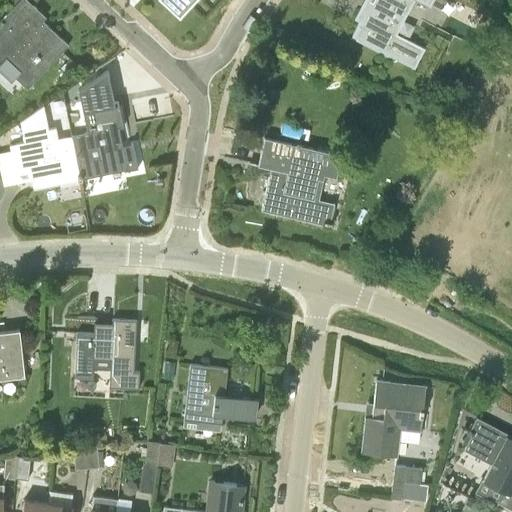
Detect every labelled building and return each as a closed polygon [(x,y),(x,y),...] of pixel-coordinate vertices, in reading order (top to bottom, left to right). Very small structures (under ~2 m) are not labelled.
[(0,62),(0,63),(9,53),(32,74),(23,84),(27,88),(68,45),(42,20),(31,31),(22,23),(33,12),(20,0),(19,0),(0,21),(0,62)] [(159,0),(179,18),(196,0),(159,0)] [(408,0),(418,0),(429,6),(431,0),(365,0),(369,2),(352,36),(413,68),(424,48),(392,32),(408,0)] [(60,67),(68,76),(78,66),(69,58),(60,67)] [(137,167),(136,162),(133,151),(123,153),(119,135),(117,126),(122,125),(119,110),(117,101),(83,109),(88,132),(71,135),(80,179),(82,178),(81,175),(101,171),(124,166),(125,170),(137,167)] [(21,120),(24,135),(25,141),(10,144),(15,170),(29,168),(33,188),(59,183),(58,180),(77,176),(78,179),(80,179),(71,135),(70,135),(57,137),(55,127),(48,129),(43,105),(21,120)] [(318,200),(323,175),(336,178),(341,154),(264,137),(257,164),(270,167),(261,209),(293,217),(323,225),(323,224),(330,226),(330,223),(328,222),(332,204),(318,200)] [(133,371),(134,341),(132,341),(132,332),(135,332),(135,320),(112,319),(112,324),(94,323),(93,342),(92,357),(110,358),(108,385),(137,387),(138,371),(133,371)] [(0,378),(25,375),(20,329),(0,331),(0,378)] [(221,413),(231,415),(250,417),(253,396),(221,392),(224,368),(227,369),(227,368),(190,363),(183,419),(220,423),(221,413)] [(361,452),(395,456),(398,428),(420,430),(423,408),(421,408),(423,385),(376,379),(373,403),(379,404),(377,418),(365,416),(361,452)] [(505,437),(478,422),(473,431),(469,429),(468,433),(471,434),(464,449),(478,456),(491,463),(483,479),(509,493),(505,499),(511,502),(511,438),(506,435),(505,437)] [(156,463),(159,441),(147,440),(144,462),(156,463)] [(159,441),(156,463),(172,466),(175,444),(159,441)] [(96,444),(85,445),(86,467),(98,466),(96,444)] [(86,467),(85,445),(73,446),(75,468),(86,467)] [(15,478),(18,455),(6,454),(4,477),(15,478)] [(15,478),(27,479),(29,456),(18,455),(15,478)] [(393,479),(403,481),(420,483),(422,468),(394,464),(393,479)] [(401,496),(403,481),(393,479),(390,497),(401,499),(401,496)] [(207,511),(182,508),(163,506),(162,511),(239,511),(243,485),(210,480),(207,511)] [(427,484),(420,483),(403,481),(401,496),(425,499),(427,484)] [(47,511),(48,503),(50,490),(27,487),(25,500),(24,499),(21,511),(47,511)] [(48,503),(47,511),(71,511),(72,506),(71,506),(73,492),(50,490),(48,503)] [(115,511),(117,498),(93,495),(91,508),(90,511),(115,511)]
